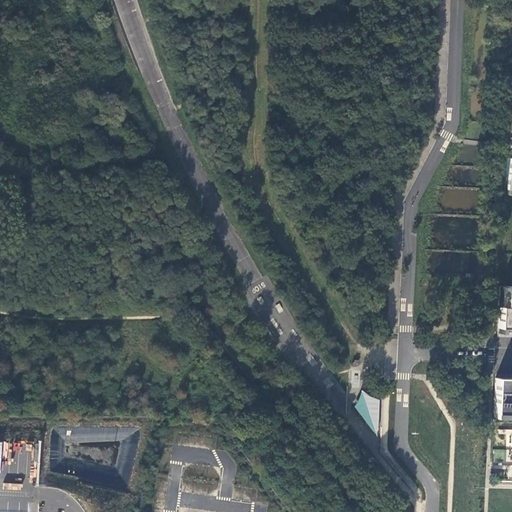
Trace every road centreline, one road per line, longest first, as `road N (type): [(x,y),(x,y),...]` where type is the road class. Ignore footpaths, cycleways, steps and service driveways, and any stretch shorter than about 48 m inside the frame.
road 1 (residential): [(458,0),(452,124),(411,200),(405,350)]
road 2 (residential): [(405,350),(399,445),(431,488),(430,511)]
